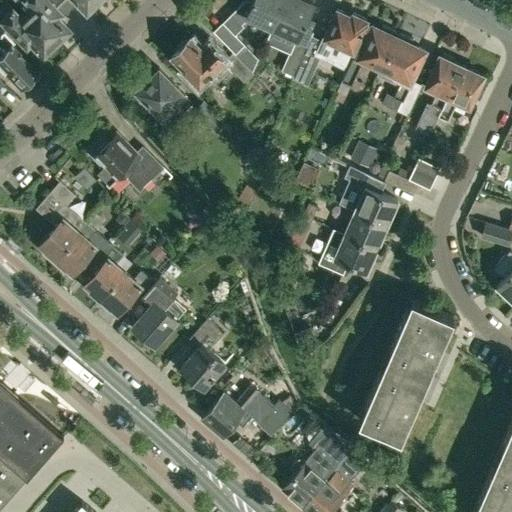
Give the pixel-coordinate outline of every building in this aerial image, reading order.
[(50,0),(17,0),(25,8),(25,7),(56,39),(69,27),(56,14),(60,10),(50,0)] [(78,0),(87,9),(88,8),(91,10),(101,0),(78,0)] [(223,21),(213,30),(228,45),(233,51),(235,53),(245,44),(235,35),(244,26),(241,23),(246,19),(249,16),(272,26),(283,0),(252,0),(252,1),(250,0),(244,0),(236,9),(223,21)] [(283,0),(272,26),(266,41),(289,51),(295,36),(299,38),(314,3),(306,0),(283,0)] [(25,7),(25,8),(19,14),(7,2),(0,9),(0,14),(27,42),(31,38),(43,51),(56,39),(25,7)] [(337,7),(324,35),(337,42),(335,45),(351,53),(366,21),(365,21),(367,18),(353,11),(351,14),(337,7)] [(15,41),(4,30),(7,27),(0,20),(0,45),(5,50),(0,54),(0,63),(21,85),(23,83),(28,83),(37,75),(36,70),(38,68),(13,42),(15,41)] [(356,57),(352,56),(337,90),(346,94),(361,61),(367,63),(368,60),(381,66),(377,73),(378,74),(398,31),(383,24),(381,27),(372,23),(356,57)] [(378,74),(398,84),(393,96),(402,100),(397,109),(407,113),(418,91),(408,87),(408,82),(425,48),(412,42),(414,38),(398,31),(378,74)] [(311,34),(306,46),(300,60),(312,65),(324,40),(311,34)] [(177,49),(172,54),(184,65),(182,67),(198,83),(210,71),(211,72),(218,79),(224,73),(242,92),(258,76),(254,72),(245,82),(234,71),(235,70),(224,59),(225,59),(219,54),(208,42),(203,47),(191,35),(186,40),(182,40),(178,45),(177,49)] [(300,60),(306,46),(294,41),(281,70),(294,75),(300,60)] [(228,45),(219,54),(225,59),(224,59),(235,70),(234,71),(245,82),(254,72),(252,70),(235,53),(233,51),(228,45)] [(438,115),(461,63),(452,59),(453,57),(443,52),(442,54),(440,53),(425,84),(436,89),(430,102),(426,101),(415,126),(429,133),(438,115)] [(469,104),(475,92),(483,73),(461,63),(438,115),(448,120),(458,99),(469,104)] [(184,92),(173,81),(159,67),(147,78),(142,78),(139,82),(138,87),(136,89),(151,104),(151,108),(155,112),(159,112),(161,114),(162,114),(170,123),(182,111),(183,112),(193,102),(184,93),(184,92)] [(223,121),(202,99),(193,109),(213,130),(223,121)] [(138,155),(129,146),(115,132),(95,152),(105,163),(97,171),(109,183),(123,169),(140,186),(162,164),(146,147),(138,155)] [(378,154),(357,144),(351,158),(372,167),(378,154)] [(408,178),(418,182),(430,187),(440,166),(419,156),(408,178)] [(384,179),(349,164),(344,175),(350,177),(340,201),(355,208),(387,222),(398,198),(380,191),(384,179)] [(418,182),(408,178),(389,169),(384,179),(413,193),(418,182)] [(87,221),(78,213),(66,203),(75,192),(59,178),(41,199),(43,200),(63,217),(53,227),(40,242),(47,248),(46,249),(56,257),(87,221)] [(245,186),(238,198),(248,204),(256,191),(257,190),(251,187),(247,184),(245,186)] [(309,202),(304,213),(312,217),(317,205),(309,202)] [(377,245),(387,222),(355,208),(344,231),(377,245)] [(116,217),(115,218),(124,225),(128,220),(132,216),(123,209),(116,217)] [(312,217),(304,213),(298,226),(307,230),(312,217)] [(110,240),(96,228),(87,221),(56,257),(66,265),(73,271),(86,256),(95,246),(100,250),(110,240)] [(511,229),(509,228),(486,221),(482,235),(508,243),(511,229)] [(377,245),(344,231),(333,226),(318,261),(343,272),(348,261),(367,269),(377,245)] [(22,247),(6,233),(2,237),(18,251),(22,247)] [(101,296),(125,270),(116,262),(124,252),(110,240),(100,250),(107,256),(85,281),(92,287),(91,288),(101,296)] [(159,260),(165,253),(158,246),(151,254),(159,260)] [(511,298),(511,249),(510,248),(493,266),(504,276),(497,284),(511,298)] [(180,269),(171,261),(163,271),(172,279),(180,269)] [(147,290),(156,280),(142,268),(134,278),(125,270),(101,296),(111,305),(111,304),(118,310),(131,295),(140,284),(147,290)] [(154,342),(167,327),(177,316),(165,305),(178,290),(161,275),(156,280),(147,290),(145,293),(153,301),(133,324),(154,342)] [(385,357),(427,375),(454,314),(412,296),(385,357)] [(204,386),(217,371),(237,347),(225,336),(227,334),(207,318),(190,337),(199,345),(194,351),(181,366),(204,386)] [(401,436),(427,375),(385,357),(359,418),(401,436)] [(0,379),(0,507),(64,434),(63,433),(63,434),(0,379)] [(201,416),(222,434),(245,407),(245,406),(259,389),(252,383),(236,400),(224,389),(201,416)] [(82,385),(77,391),(91,403),(97,397),(82,385)] [(292,409),(280,399),(272,408),(284,419),(292,409)] [(511,420),(497,454),(511,460),(511,420)] [(338,459),(345,451),(335,443),(328,452),(338,459)] [(296,470),(283,486),(303,503),(325,477),(321,473),(331,462),(315,448),(304,460),(299,455),(290,466),(296,470)] [(327,511),(352,484),(348,480),(364,462),(349,449),(333,467),(336,470),(328,479),(325,477),(303,503),(313,511),(327,511)] [(511,511),(511,460),(497,454),(472,511),(511,511)] [(96,511),(82,500),(70,511),(96,511)] [(394,502),(385,511),(400,511),(403,509),(394,502)]
